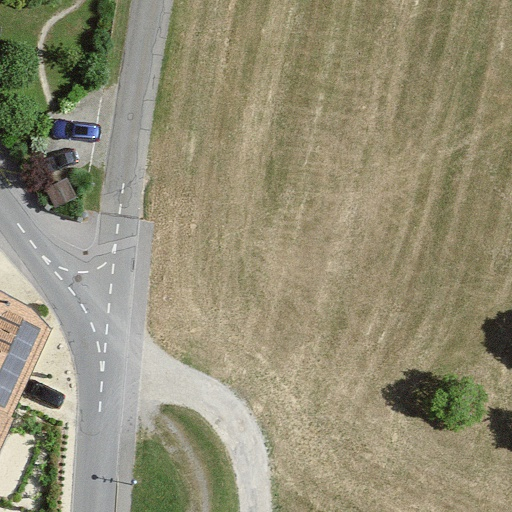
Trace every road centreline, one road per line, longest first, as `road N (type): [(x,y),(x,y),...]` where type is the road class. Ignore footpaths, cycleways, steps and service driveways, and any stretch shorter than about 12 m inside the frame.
road 1 (residential): [(158,0),(107,329)]
road 2 (unclassified): [(96,511),(107,329)]
road 3 (unclassified): [(107,329),(0,184)]
